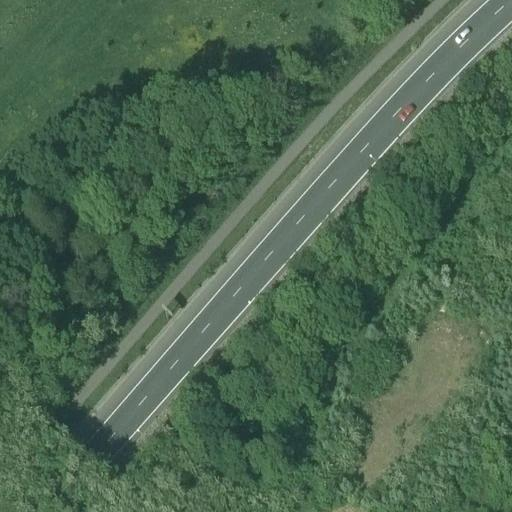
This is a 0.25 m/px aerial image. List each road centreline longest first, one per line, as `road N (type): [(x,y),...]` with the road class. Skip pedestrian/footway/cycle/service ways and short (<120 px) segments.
road 1 (motorway): [(511,0),(357,150),(44,511)]
road 2 (track): [(86,511),(0,427)]
